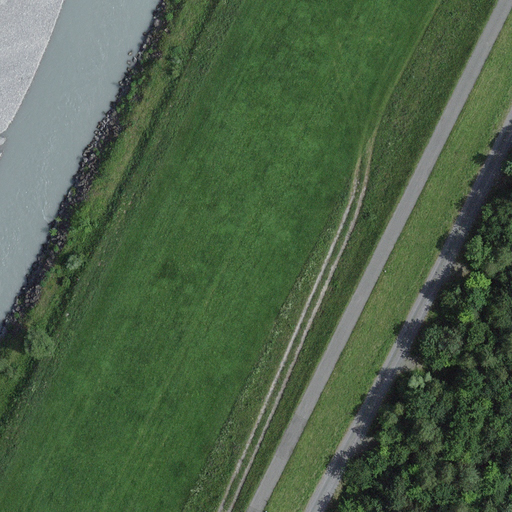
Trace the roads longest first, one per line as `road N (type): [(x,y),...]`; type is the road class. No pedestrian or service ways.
road 1 (track): [(511,0),(258,511)]
road 2 (track): [(325,511),(511,129)]
road 3 (track): [(231,511),(355,220),(363,184),(355,160)]
